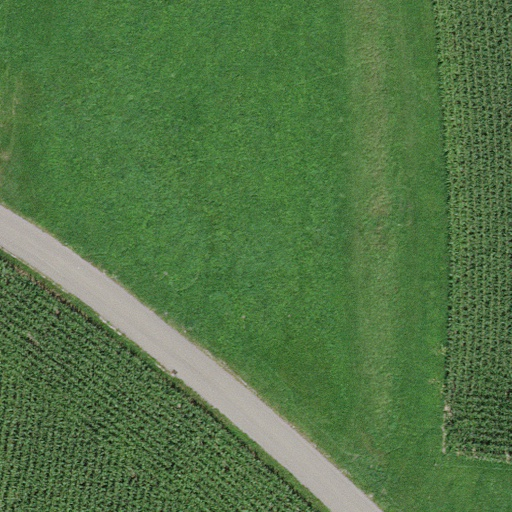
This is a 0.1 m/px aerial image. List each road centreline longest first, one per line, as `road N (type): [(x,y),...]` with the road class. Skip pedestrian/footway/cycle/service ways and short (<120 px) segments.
road 1 (track): [(373,0),(388,104),(393,511)]
road 2 (residential): [(0,234),(63,270),(193,367),(354,511)]
